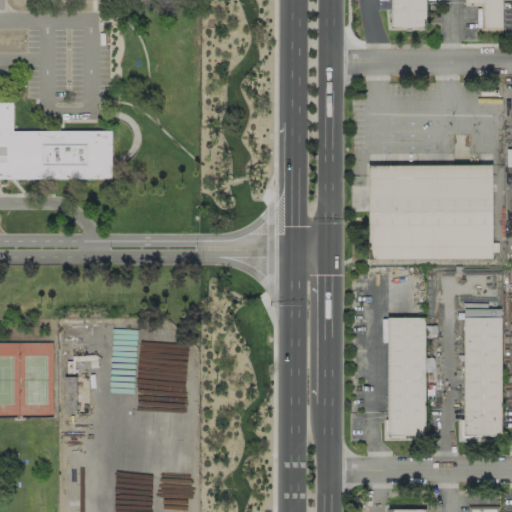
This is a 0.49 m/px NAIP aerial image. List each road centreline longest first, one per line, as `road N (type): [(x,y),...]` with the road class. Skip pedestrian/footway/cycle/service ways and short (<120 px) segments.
road 1 (primary): [(295,246),(293,511)]
road 2 (primary): [(297,0),(295,246)]
road 3 (primary): [(327,246),(328,0)]
road 4 (primary): [(296,146),(264,215),(245,231),(155,244)]
road 5 (residential): [(511,467),(326,467)]
road 6 (residential): [(511,60),(328,61)]
road 7 (primary): [(327,406),(327,246)]
road 8 (primary): [(189,253),(258,276),(294,328)]
